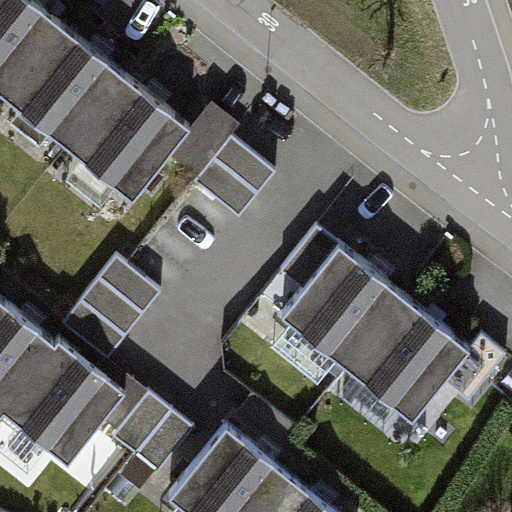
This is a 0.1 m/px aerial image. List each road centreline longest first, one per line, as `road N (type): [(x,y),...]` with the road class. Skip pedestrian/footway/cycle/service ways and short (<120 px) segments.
road 1 (residential): [(234,0),(479,191)]
road 2 (residential): [(459,0),(496,123),(479,191)]
